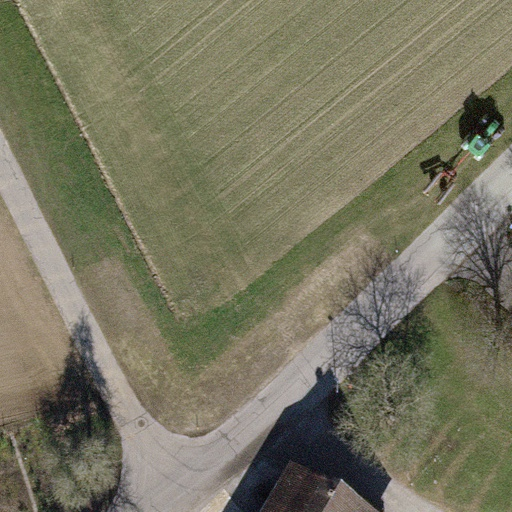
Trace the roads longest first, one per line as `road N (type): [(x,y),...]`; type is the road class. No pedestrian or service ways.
road 1 (residential): [(511,190),(162,511)]
road 2 (track): [(0,163),(175,502)]
